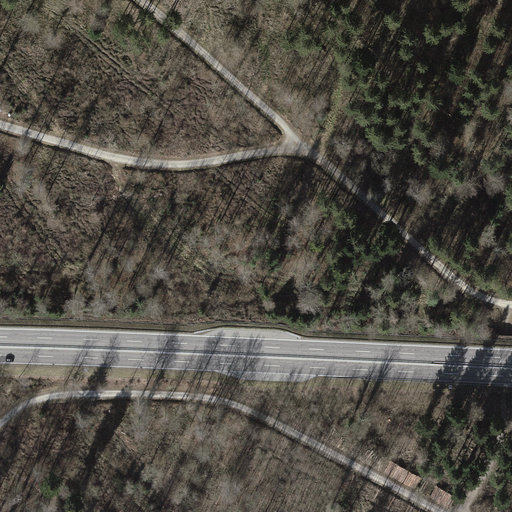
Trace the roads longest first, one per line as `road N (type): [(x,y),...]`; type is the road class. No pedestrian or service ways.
road 1 (trunk): [(0,355),(511,376)]
road 2 (trunk): [(511,358),(0,337)]
road 3 (track): [(511,307),(460,284),(141,0)]
road 4 (track): [(440,511),(225,398),(57,396),(0,424)]
road 5 (track): [(304,145),(168,163),(0,123)]
road 6 (track): [(509,307),(499,436),(460,511)]
